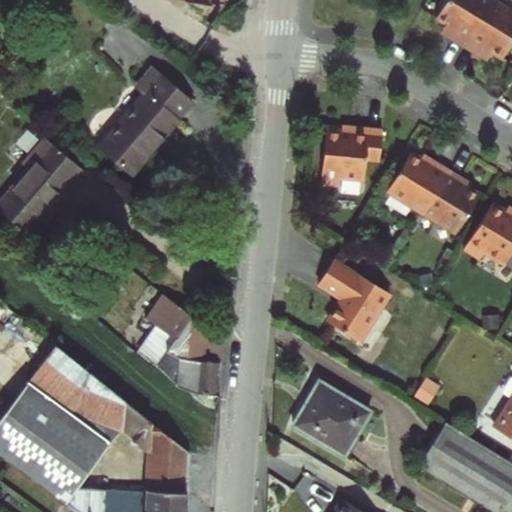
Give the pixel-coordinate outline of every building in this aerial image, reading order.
[(456,37),(470,45),(497,0),(451,0),(441,17),(452,23),(461,29),(456,37)] [(511,7),(499,0),(497,0),(470,45),(484,53),(488,46),(497,51),(508,58),(511,50),(511,7)] [(452,23),(447,31),(456,37),(461,29),(452,23)] [(488,46),(484,53),(493,59),(497,51),(488,46)] [(193,104),(155,70),(138,89),(147,96),(102,148),(132,174),(193,104)] [(357,130),(330,127),(324,181),(343,183),(344,176),(368,179),(370,157),(384,159),(387,129),(358,125),(357,130)] [(43,225),(83,177),(87,172),(47,139),(24,166),(30,170),(0,205),(0,210),(26,232),(36,219),(43,225)] [(436,163),(415,150),(391,189),(426,211),(452,168),(438,160),(436,163)] [(465,177),(452,168),(426,211),(460,232),(484,193),(463,180),(465,177)] [(511,211),(496,202),(468,248),(484,258),(488,251),(508,264),(511,257),(511,211)] [(393,296),(338,260),(322,285),(345,300),(330,323),(362,344),(393,296)] [(159,327),(140,354),(178,384),(185,384),(194,393),(217,396),(222,339),(163,294),(145,317),(159,327)] [(0,419),(0,455),(65,504),(76,511),(185,511),(189,451),(29,324),(13,346),(40,366),(0,419)] [(368,410),(319,380),(309,398),(314,401),(309,408),(304,406),(293,424),(341,453),(368,410)] [(511,397),(493,428),(511,440),(511,397)] [(314,401),(309,398),(304,406),(309,408),(314,401)] [(511,462),(445,421),(417,466),(492,511),(509,511),(511,507),(511,462)] [(364,511),(342,497),(332,511),(364,511)]
